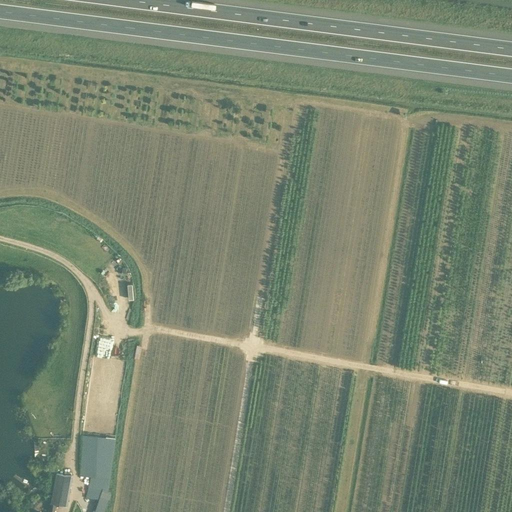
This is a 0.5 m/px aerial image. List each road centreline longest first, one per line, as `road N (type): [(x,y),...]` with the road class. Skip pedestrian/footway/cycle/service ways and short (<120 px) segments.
road 1 (motorway): [(0,12),(511,76)]
road 2 (motorway): [(511,49),(122,0)]
road 3 (track): [(225,511),(285,139)]
road 4 (track): [(145,327),(511,393)]
